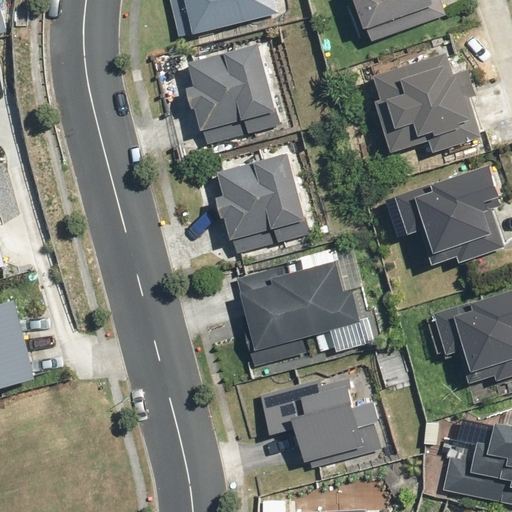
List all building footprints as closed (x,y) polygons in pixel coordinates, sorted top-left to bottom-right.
[(0,0),(0,28),(12,26),(5,0),(0,0)] [(280,12),(277,0),(171,0),(179,34),(280,12)] [(359,0),(374,40),(448,13),(442,0),(359,0)] [(262,42),(191,59),(196,83),(190,85),(196,109),(199,108),(208,143),(282,125),(262,42)] [(448,54),(378,75),(384,96),(378,98),(393,150),(431,139),(434,149),(481,135),(470,97),(477,95),(470,69),(454,73),(448,54)] [(290,152),(221,169),(227,192),(220,194),(225,216),(228,215),(237,253),(311,235),(290,152)] [(492,162),(397,192),(410,233),(424,228),(435,262),(459,255),(461,261),(505,247),(492,207),(505,203),(492,162)] [(0,262),(9,260),(0,228),(0,262)] [(242,315),(255,366),(309,352),(305,335),(361,321),(353,289),(346,291),(338,260),(288,273),(286,265),(238,277),(247,314),(242,315)] [(511,288),(436,310),(449,356),(459,353),(467,381),(497,373),(499,379),(511,375),(511,288)] [(0,382),(64,367),(50,309),(22,315),(17,294),(0,297),(0,382)] [(322,379),(262,394),(273,434),(299,427),(310,469),(387,449),(374,400),(357,404),(350,377),(323,384),(322,379)] [(511,417),(499,415),(494,443),(479,441),(475,460),(450,455),(444,490),(511,503),(511,417)] [(287,511),(288,502),(265,500),(264,511),(287,511)]
